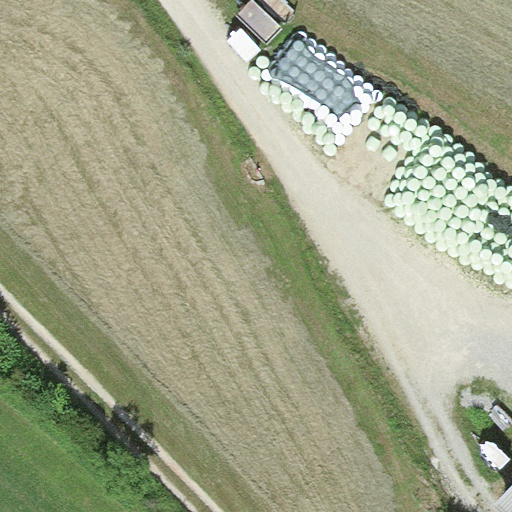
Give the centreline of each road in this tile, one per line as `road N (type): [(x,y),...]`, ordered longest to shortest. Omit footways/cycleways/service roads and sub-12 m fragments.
road 1 (track): [(174,0),(488,405)]
road 2 (track): [(196,511),(0,314)]
